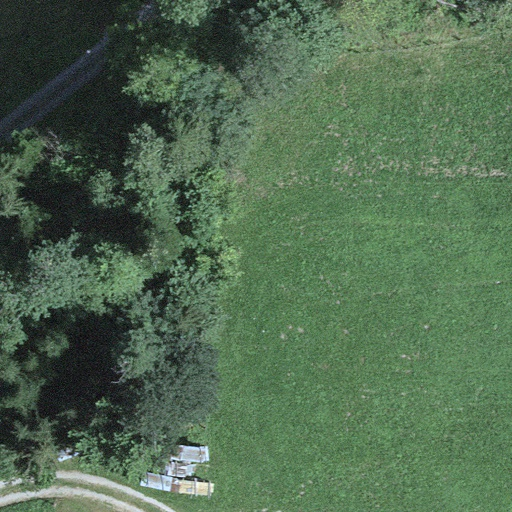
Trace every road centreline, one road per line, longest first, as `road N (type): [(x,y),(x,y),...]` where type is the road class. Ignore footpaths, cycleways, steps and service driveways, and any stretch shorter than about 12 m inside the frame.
road 1 (track): [(205,0),(0,156)]
road 2 (track): [(0,505),(80,490),(162,511)]
